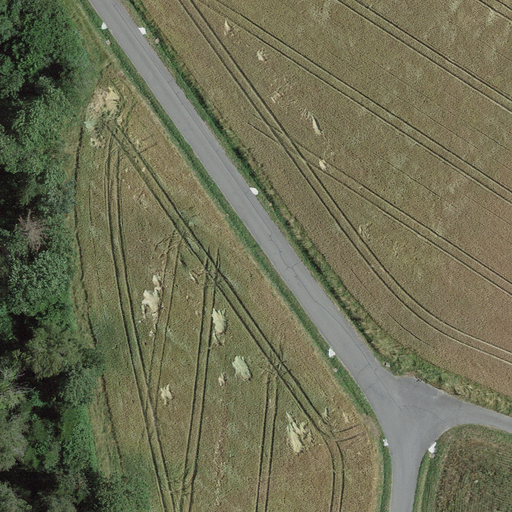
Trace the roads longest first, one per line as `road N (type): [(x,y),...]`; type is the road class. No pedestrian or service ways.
road 1 (unclassified): [(393,414),(104,0)]
road 2 (unclassified): [(393,414),(511,425)]
